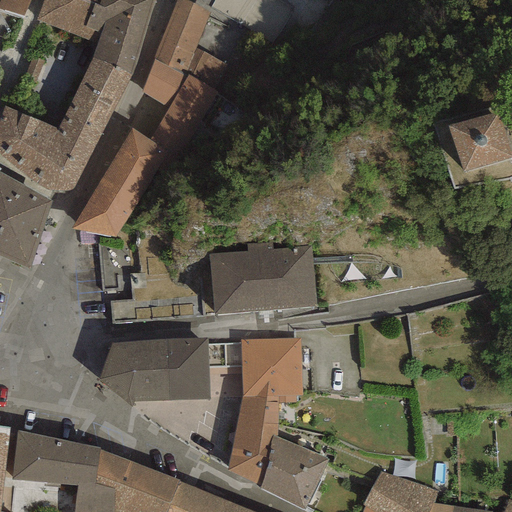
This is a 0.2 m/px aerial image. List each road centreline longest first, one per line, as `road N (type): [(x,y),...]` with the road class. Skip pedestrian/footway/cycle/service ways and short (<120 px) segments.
road 1 (unclassified): [(26,335),(293,324),(511,278)]
road 2 (residential): [(168,0),(128,107),(71,213),(26,335)]
road 3 (residential): [(12,373),(280,511)]
